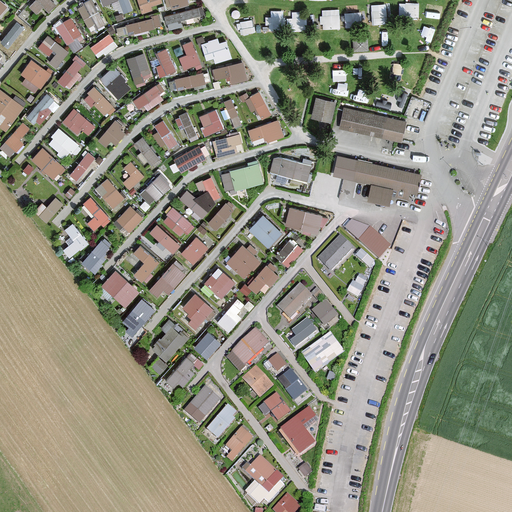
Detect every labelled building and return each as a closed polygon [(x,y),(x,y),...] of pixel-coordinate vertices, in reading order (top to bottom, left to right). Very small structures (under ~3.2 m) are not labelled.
[(0,0),(0,13),(2,12),(5,15),(12,8),(2,0),(0,0)] [(44,6),(49,11),(57,3),(53,0),(32,0),(29,4),(37,13),(44,6)] [(90,31),(105,23),(93,0),(86,0),(77,5),(90,31)] [(129,0),(116,0),(119,11),(131,8),(129,0)] [(152,9),(150,5),(162,2),(161,0),(137,0),(142,12),(152,9)] [(164,0),(167,9),(189,3),(188,0),(164,0)] [(419,15),(419,1),(406,1),(405,14),(419,15)] [(440,17),(442,5),(428,2),(426,15),(440,17)] [(182,25),(180,19),(200,14),(198,6),(165,15),(168,28),(182,25)] [(387,22),(387,9),(372,9),(372,23),(387,22)] [(365,10),(345,10),(345,25),(365,25),(365,10)] [(322,27),(341,27),(340,13),(321,13),(322,27)] [(120,36),(162,24),(159,14),(117,26),(120,36)] [(80,40),(85,36),(70,15),(55,26),(74,51),(83,45),(80,40)] [(305,15),(267,16),(267,29),(306,28),(305,15)] [(241,32),(254,31),(253,19),(240,20),(241,32)] [(16,20),(0,41),(8,47),(25,26),(16,20)] [(90,45),(98,57),(118,44),(109,32),(90,45)] [(48,59),(56,66),(69,52),(49,33),(38,45),(51,57),(48,59)] [(353,35),(354,50),(369,49),(368,35),(353,35)] [(226,36),(201,42),(205,59),(214,56),(215,61),(232,57),(226,36)] [(186,53),(179,55),(184,70),(201,63),(192,39),(183,43),(186,53)] [(160,76),(177,70),(168,46),(157,51),(161,63),(156,65),(160,76)] [(136,86),(146,83),(143,76),(152,73),(145,51),(127,57),(136,86)] [(78,69),(85,62),(78,56),(57,78),(69,89),(83,74),(78,69)] [(32,57),(20,72),(26,76),(21,81),(36,92),(52,72),(32,57)] [(212,66),(213,77),(230,75),(231,81),(248,79),(245,61),(212,66)] [(118,99),(133,86),(114,65),(99,79),(118,99)] [(176,88),(206,82),(204,71),(174,77),(176,88)] [(136,98),(146,111),(166,96),(156,83),(136,98)] [(95,85),(83,98),(92,106),(94,104),(107,116),(117,106),(95,85)] [(0,125),(7,130),(24,104),(0,88),(0,125)] [(260,118),(272,113),(261,90),(245,97),(251,110),(255,108),(260,118)] [(38,125),(60,103),(48,92),(27,114),(38,125)] [(233,126),(242,123),(233,96),(224,99),(233,126)] [(311,119),(330,123),(335,102),(316,98),(311,119)] [(74,106),(62,120),(78,133),(82,127),(89,133),(97,124),(74,106)] [(198,114),(206,134),(224,127),(216,107),(198,114)] [(404,121),(343,108),(339,129),(399,142),(404,121)] [(180,127),(184,125),(191,140),(199,136),(187,111),(175,116),(180,127)] [(252,139),(264,135),(266,141),(285,135),(279,117),(248,128),(252,139)] [(166,118),(152,123),(162,147),(176,141),(166,118)] [(101,136),(115,146),(127,130),(114,120),(101,136)] [(0,145),(0,146),(11,157),(24,142),(19,138),(29,127),(23,121),(0,145)] [(47,142),(63,157),(70,149),(75,154),(82,146),(60,127),(47,142)] [(234,143),(243,140),(240,131),(213,139),(217,156),(237,150),(234,143)] [(134,142),(141,151),(152,167),(161,160),(144,135),(134,142)] [(200,144),(174,157),(181,171),(207,157),(200,144)] [(31,158),(54,180),(66,167),(43,145),(31,158)] [(308,180),(312,162),(274,154),(270,172),(308,180)] [(130,173),(123,181),(131,188),(145,173),(131,159),(124,166),(130,173)] [(420,175),(356,159),(351,181),(370,185),(366,200),(389,206),(391,197),(407,201),(408,193),(415,195),(420,175)] [(221,171),(226,191),(264,181),(259,161),(221,171)] [(140,191),(151,203),(171,186),(160,173),(140,191)] [(95,188),(113,208),(126,196),(108,176),(95,188)] [(34,210),(47,221),(63,202),(55,195),(47,205),(42,201),(34,210)] [(87,221),(95,231),(111,216),(91,195),(82,202),(94,215),(87,221)] [(226,201),(208,220),(216,228),(235,209),(226,201)] [(128,234),(144,215),(130,203),(114,222),(128,234)] [(321,234),(327,214),(290,204),(284,224),(321,234)] [(182,236),(194,224),(174,205),(162,218),(182,236)] [(269,246),(283,231),(263,212),(249,228),(269,246)] [(379,259),(390,247),(356,216),(345,227),(379,259)] [(62,248),(69,257),(89,242),(74,221),(64,228),(73,240),(62,248)] [(149,231),(173,253),(181,244),(157,222),(149,231)] [(181,251),(193,263),(210,246),(197,234),(181,251)] [(331,271),(354,247),(340,234),(318,258),(331,271)] [(275,254),(288,266),(304,247),(291,235),(275,254)] [(103,252),(109,246),(102,239),(81,261),(94,272),(109,257),(103,252)] [(245,277),(261,260),(243,242),(226,260),(245,277)] [(151,271),(161,261),(141,243),(133,252),(143,262),(135,271),(147,281),(154,273),(151,271)] [(370,267),(376,261),(361,249),(356,256),(370,267)] [(158,296),(164,289),(169,293),(187,272),(173,261),(149,289),(158,296)] [(259,294),(278,273),(267,263),(247,284),(259,294)] [(221,297),(236,282),(220,265),(204,280),(221,297)] [(125,307),(139,292),(115,269),(101,284),(125,307)] [(357,273),(349,292),(360,296),(368,277),(357,273)] [(300,282),(277,306),(290,318),(313,294),(300,282)] [(183,307),(193,315),(188,321),(197,329),(215,307),(195,291),(183,307)] [(237,312),(244,301),(235,296),(218,322),(231,330),(241,314),(237,312)] [(143,297),(120,322),(134,334),(156,309),(143,297)] [(323,325),(338,315),(327,299),(312,309),(323,325)] [(295,346),(318,332),(309,318),(292,328),(297,337),(291,340),(295,346)] [(162,327),(166,331),(152,347),(168,361),(189,337),(168,319),(162,327)] [(250,364),(271,344),(256,328),(225,356),(240,372),(249,363),(250,364)] [(206,357),(222,342),(210,330),(194,345),(206,357)] [(330,332),(301,354),(316,373),(345,351),(330,332)] [(179,381),(184,385),(197,371),(197,370),(204,362),(192,351),(165,379),(174,386),(179,381)] [(276,371),(286,366),(280,352),(270,357),(276,371)] [(159,356),(151,364),(160,373),(168,364),(159,356)] [(255,365),(241,378),(260,398),(274,384),(255,365)] [(278,379),(294,401),(308,391),(292,369),(278,379)] [(207,385),(184,410),(199,424),(222,399),(207,385)] [(271,413),(278,422),(292,410),(277,392),(259,407),(267,417),(271,413)] [(228,404),(206,430),(218,439),(239,414),(228,404)] [(297,456),(316,444),(304,426),(317,417),(310,407),(279,428),(297,456)] [(243,426),(226,444),(232,451),(227,456),(232,461),(255,437),(243,426)] [(265,498),(269,502),(288,482),(259,454),(243,470),(255,481),(245,491),(259,505),(265,498)] [(272,510),(274,511),(297,511),(302,507),(288,493),(272,510)]
